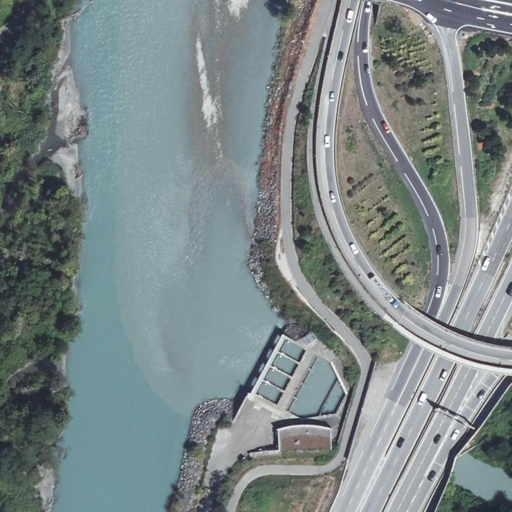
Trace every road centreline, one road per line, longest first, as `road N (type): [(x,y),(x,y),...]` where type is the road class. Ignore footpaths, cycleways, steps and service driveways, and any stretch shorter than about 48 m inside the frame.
road 1 (motorway): [(353,0),(328,137),(344,229),(364,266),(407,313),(463,345),(511,355)]
road 2 (motorway): [(367,0),(367,93),(440,241),(436,301),(407,381)]
road 3 (motorway): [(450,11),(471,231),(450,302),(407,381)]
road 4 (motorway): [(511,221),(370,511)]
road 5 (motorway): [(413,486),(511,281)]
road 6 (motorway): [(413,486),(511,356)]
road 7 (motorway): [(407,381),(345,511)]
